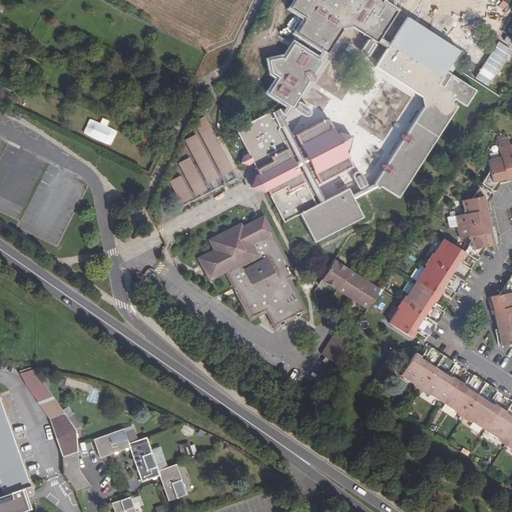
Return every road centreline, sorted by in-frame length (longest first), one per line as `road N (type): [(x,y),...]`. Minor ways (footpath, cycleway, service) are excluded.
road 1 (tertiary): [(0,250),(170,367)]
road 2 (residential): [(509,237),(452,327),(456,350),(511,386)]
road 3 (tertiary): [(388,511),(267,435)]
road 4 (tertiary): [(267,435),(368,511)]
